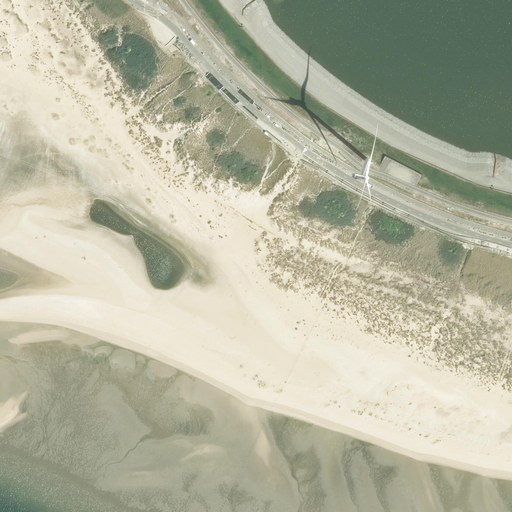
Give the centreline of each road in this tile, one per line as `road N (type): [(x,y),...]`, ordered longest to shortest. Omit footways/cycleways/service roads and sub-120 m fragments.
road 1 (unclassified): [(511,244),(403,207),(322,162),(248,105),(164,19),(132,0)]
road 2 (track): [(511,171),(409,134),(349,98),(243,0)]
